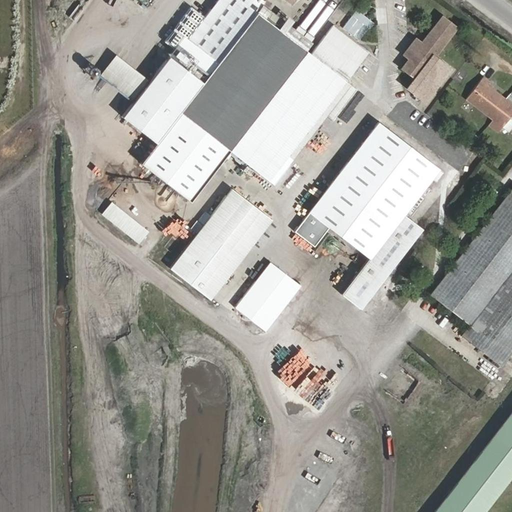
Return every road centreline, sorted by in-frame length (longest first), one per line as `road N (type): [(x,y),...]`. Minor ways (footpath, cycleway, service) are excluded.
road 1 (track): [(87,227),(258,354),(286,443),(270,511)]
road 2 (track): [(286,443),(370,373),(386,349),(381,332)]
